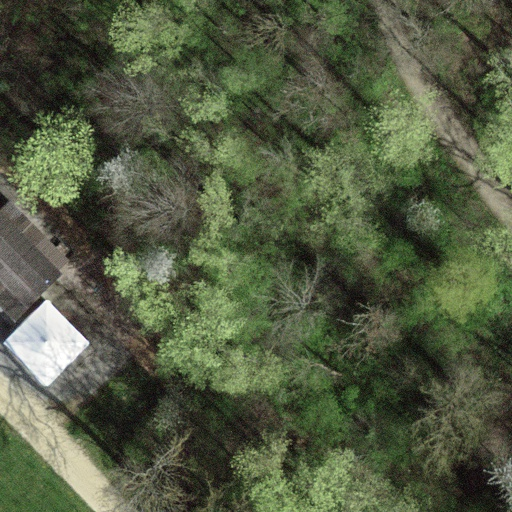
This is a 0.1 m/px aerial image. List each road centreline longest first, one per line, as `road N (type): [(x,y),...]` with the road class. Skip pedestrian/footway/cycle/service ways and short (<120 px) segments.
road 1 (track): [(384,0),(418,81),(511,209)]
road 2 (track): [(0,385),(118,511)]
